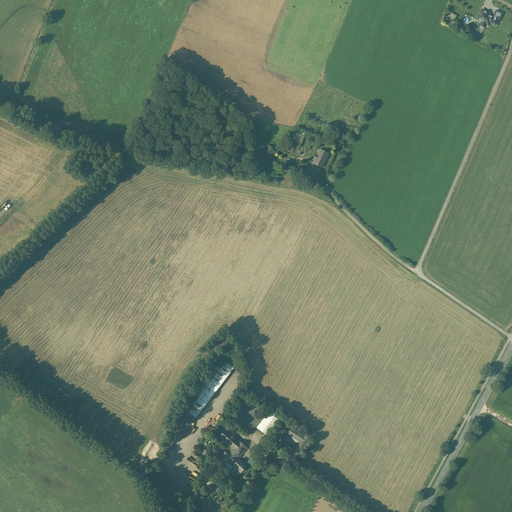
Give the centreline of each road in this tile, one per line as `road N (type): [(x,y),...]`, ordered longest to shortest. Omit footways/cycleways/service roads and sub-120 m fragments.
road 1 (track): [(422,276),(391,264),(315,200),(78,151)]
road 2 (unclassified): [(511,41),(418,270),(511,338)]
road 3 (tertiary): [(511,347),(422,511)]
road 4 (track): [(419,272),(378,244),(295,160)]
